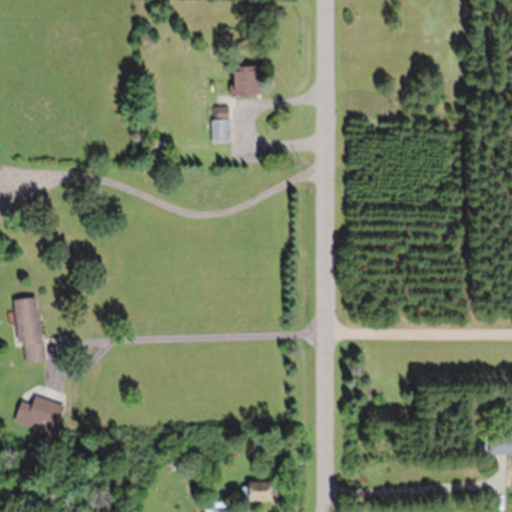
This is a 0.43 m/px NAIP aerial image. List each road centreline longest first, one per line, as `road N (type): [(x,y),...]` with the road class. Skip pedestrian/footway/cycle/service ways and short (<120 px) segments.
road 1 (residential): [(323,511),(329,0)]
road 2 (residential): [(324,325),(511,329)]
